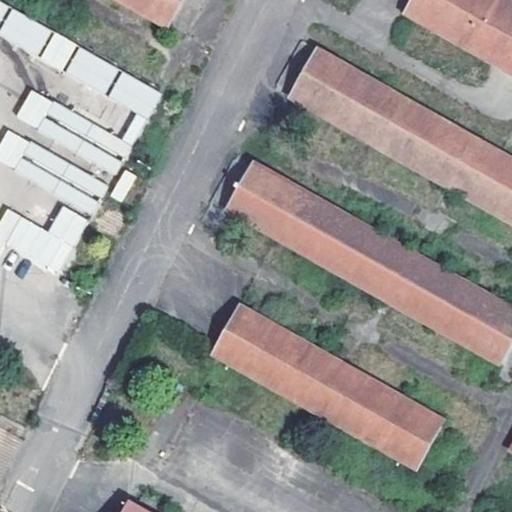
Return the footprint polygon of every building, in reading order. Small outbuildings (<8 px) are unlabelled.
[(107,0),(164,32),(181,0),(107,0)] [(511,14),(486,0),(419,0),(409,19),(511,77),(511,14)] [(0,246),(61,278),(160,87),(0,4),(0,38),(139,110),(124,139),(30,90),(12,126),(10,125),(0,143),(0,164),(65,198),(49,230),(6,208),(0,220),(0,246)] [(511,167),(326,62),(299,110),(511,231),(511,167)] [(123,170),(111,196),(122,201),(134,175),(123,170)] [(511,319),(261,174),(233,223),(497,376),(511,349),(511,319)] [(216,357),(408,468),(435,423),(242,314),(216,357)] [(511,431),(493,463),(511,473),(511,431)]
